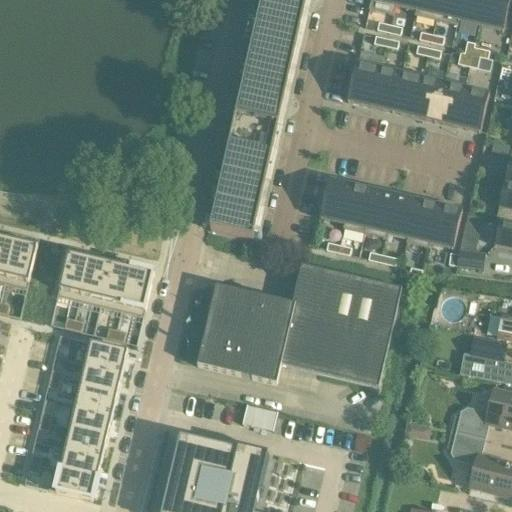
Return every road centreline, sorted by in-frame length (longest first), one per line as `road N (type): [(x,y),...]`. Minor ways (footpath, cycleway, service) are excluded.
road 1 (unclassified): [(120,511),(189,232)]
road 2 (residential): [(203,170),(242,0)]
road 3 (residential): [(304,135),(467,173)]
road 4 (residential): [(336,0),(304,135)]
